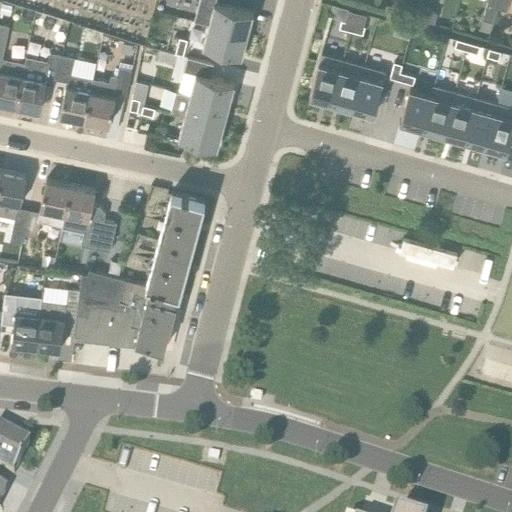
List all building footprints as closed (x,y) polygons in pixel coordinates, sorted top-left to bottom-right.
[(199,0),(194,20),(208,24),(248,34),(253,13),(215,2),(216,0),(199,0)] [(487,0),(482,20),(492,22),(496,9),(498,0),(487,0)] [(511,0),(498,0),(496,9),(506,11),(509,0),(511,0)] [(423,8),(420,19),(434,23),(437,13),(423,8)] [(347,11),(345,21),(364,26),(366,16),(367,15),(348,10),(347,11)] [(341,20),(339,28),(351,31),(353,23),(341,20)] [(482,20),(479,30),(489,33),(492,22),(482,20)] [(0,101),(15,105),(24,63),(2,59),(5,43),(4,43),(8,25),(0,23),(0,101)] [(353,23),(351,31),(363,34),(365,26),(353,23)] [(208,24),(203,46),(242,57),(248,34),(208,24)] [(179,38),(175,53),(183,55),(187,40),(179,38)] [(457,39),(455,47),(466,50),(468,42),(457,39)] [(468,42),(466,50),(478,54),(480,46),(468,42)] [(62,54),(62,55),(73,57),(75,45),(64,43),(62,54)] [(124,43),(122,52),(130,54),(133,45),(124,43)] [(489,48),(487,56),(499,59),(501,52),(489,48)] [(24,63),(15,105),(40,110),(46,80),(44,79),(44,77),(57,79),(62,55),(62,54),(50,52),(48,60),(26,56),(24,63)] [(322,52),(309,97),(330,103),(343,59),(322,52)] [(62,55),(57,79),(67,82),(67,84),(66,84),(59,114),(60,114),(84,119),(93,78),(78,75),(71,73),(72,68),(74,58),(73,57),(62,55)] [(187,56),(184,71),(196,74),(190,94),(229,105),(235,83),(210,77),(214,63),(187,56)] [(343,59),(330,103),(352,109),(364,65),(343,59)] [(394,62),(390,77),(398,80),(400,72),(402,64),(394,62)] [(364,65),(352,109),(373,115),(386,71),(364,65)] [(93,78),(84,119),(109,124),(115,94),(114,94),(114,91),(126,94),(131,69),(119,67),(116,76),(111,74),(109,82),(93,78)] [(400,72),(398,80),(413,84),(415,76),(400,72)] [(138,79),(135,97),(148,99),(151,81),(138,79)] [(431,94),(421,129),(442,135),(455,90),(434,84),(431,94)] [(410,88),(400,122),(421,129),(431,94),(410,88)] [(455,90),(442,135),(464,141),(476,96),(455,90)] [(190,94),(184,116),(223,126),(229,105),(190,94)] [(476,96),(464,141),(485,146),(497,102),(476,96)] [(132,98),(129,110),(137,112),(140,100),(132,98)] [(511,106),(497,102),(485,146),(506,153),(509,142),(511,143),(511,106)] [(141,113),(153,116),(155,108),(145,106),(143,105),(141,113)] [(184,116),(178,138),(217,148),(223,126),(184,116)] [(0,176),(0,214),(15,218),(9,241),(22,243),(24,234),(29,209),(18,207),(19,204),(20,204),(26,174),(2,169),(0,176)] [(29,209),(24,234),(36,237),(39,222),(61,226),(70,184),(46,178),(40,208),(41,208),(41,212),(29,209)] [(70,184),(61,226),(62,227),(84,231),(81,245),(109,250),(115,223),(102,220),(104,213),(100,206),(92,204),(95,189),(70,184)] [(163,223),(159,238),(191,247),(194,237),(200,216),(204,200),(171,192),(167,208),(163,223)] [(150,269),(146,285),(176,293),(179,294),(183,278),(189,258),(191,247),(159,238),(155,253),(150,269)] [(466,268),(470,253),(417,239),(413,254),(466,268)] [(41,266),(53,268),(56,257),(44,254),(41,266)] [(122,262),(112,260),(108,274),(119,277),(122,262)] [(74,334),(74,339),(139,347),(141,341),(162,347),(176,293),(146,285),(89,270),(87,274),(85,274),(82,273),(80,290),(76,319),(74,334)] [(11,341),(11,343),(36,345),(39,315),(41,300),(42,289),(40,289),(32,288),(29,288),(26,287),(23,313),(15,312),(11,341)] [(39,315),(36,345),(60,348),(62,333),(64,318),(76,319),(80,290),(67,289),(66,303),(41,300),(39,315)] [(0,467),(14,474),(26,450),(30,442),(28,441),(27,441),(27,436),(19,433),(15,435),(0,426),(0,467)]
